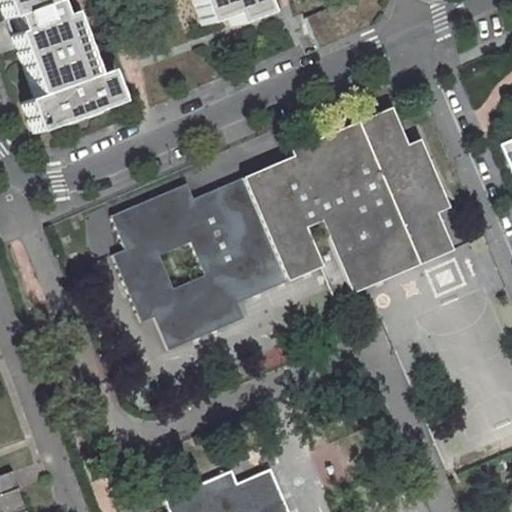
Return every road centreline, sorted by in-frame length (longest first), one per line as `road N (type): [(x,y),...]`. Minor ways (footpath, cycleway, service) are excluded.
road 1 (residential): [(0,169),(14,183),(57,182),(410,34)]
road 2 (residential): [(410,34),(511,276)]
